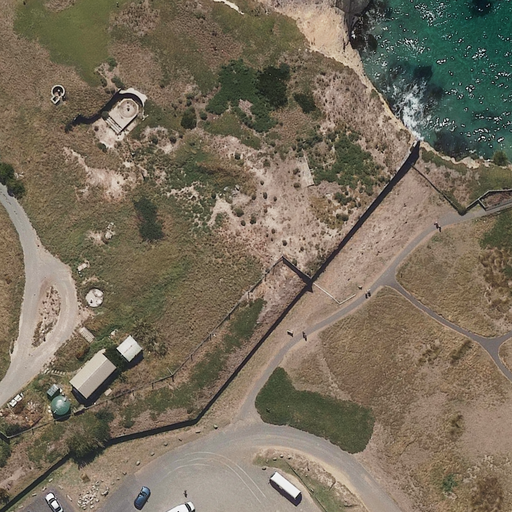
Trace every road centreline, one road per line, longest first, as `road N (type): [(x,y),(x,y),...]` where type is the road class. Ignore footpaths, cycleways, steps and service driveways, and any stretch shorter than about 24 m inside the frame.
road 1 (unclassified): [(382,511),(340,463),(267,436),(218,441),(184,455),(119,511)]
road 2 (track): [(0,190),(32,251),(33,291),(0,396)]
